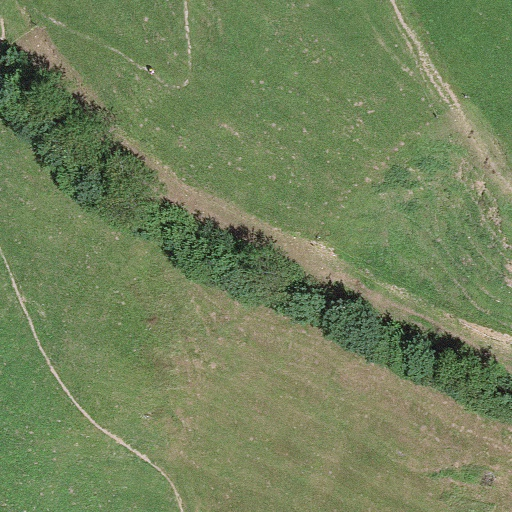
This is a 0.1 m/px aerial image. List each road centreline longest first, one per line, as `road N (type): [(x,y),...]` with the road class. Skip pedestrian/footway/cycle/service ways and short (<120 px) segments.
road 1 (track): [(511,360),(216,221),(85,126),(44,76),(4,0)]
road 2 (track): [(401,0),(443,90),(511,189)]
